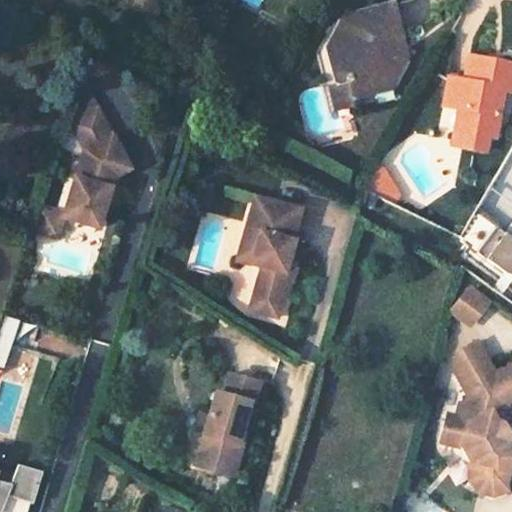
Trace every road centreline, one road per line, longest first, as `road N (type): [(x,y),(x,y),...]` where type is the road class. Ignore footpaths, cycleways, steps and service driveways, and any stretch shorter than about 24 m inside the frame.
road 1 (unknown): [(45,511),(138,204),(136,148),(106,96)]
road 2 (unknown): [(257,511),(292,391)]
